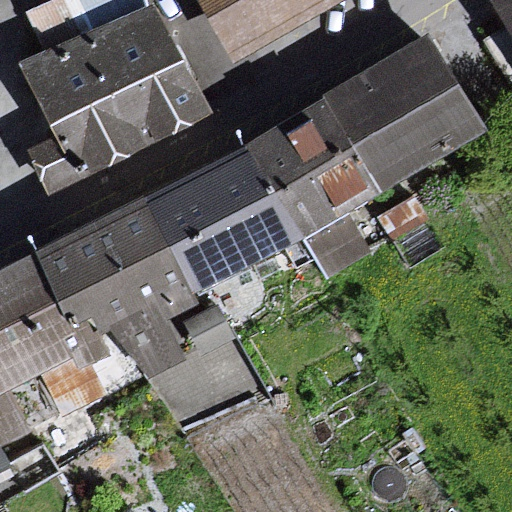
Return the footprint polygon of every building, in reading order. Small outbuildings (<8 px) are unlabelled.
[(188,0),(216,51),(309,0),(188,0)] [(511,0),(464,0),(511,70),(511,0)] [(141,1),(5,60),(46,144),(70,168),(198,106),(141,1)] [(11,247),(52,352),(76,364),(105,343),(147,380),(177,366),(148,314),(477,128),(413,32),(272,115),(11,247)] [(11,247),(0,253),(0,383),(52,352),(11,247)]
